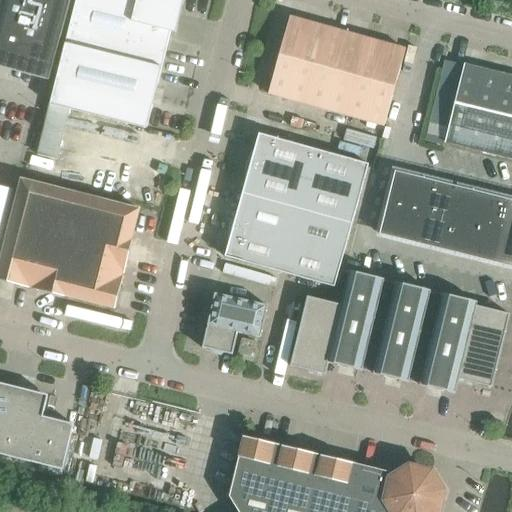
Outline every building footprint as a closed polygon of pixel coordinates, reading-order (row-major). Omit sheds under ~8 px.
[(0,0),(0,67),(50,81),(71,0),(0,0)] [(70,110),(147,129),(153,105),(171,33),(176,34),(184,0),(76,0),(38,155),(58,160),(70,110)] [(307,106),(329,28),(290,18),(268,95),(307,106)] [(329,28),(307,106),(345,117),(367,39),(329,28)] [(367,39),(345,117),(384,127),(406,50),(367,39)] [(511,77),(464,65),(445,143),(504,157),(511,122),(511,77)] [(251,165),(360,196),(369,165),(260,135),(251,165)] [(242,196),(352,227),(360,196),(251,165),(242,196)] [(379,235),(405,241),(419,245),(434,181),(395,172),(379,235)] [(0,262),(0,280),(30,288),(55,188),(21,180),(0,262)] [(419,245),(431,248),(438,250),(454,186),(434,181),(419,245)] [(0,186),(0,240),(12,189),(0,186)] [(438,250),(458,254),(473,191),(454,186),(438,250)] [(89,197),(55,188),(30,288),(64,297),(73,262),(89,197)] [(458,254),(477,259),(493,196),(473,191),(458,254)] [(234,227),(343,258),(352,227),(242,196),(234,227)] [(477,259),(484,261),(496,264),(511,200),(493,196),(477,259)] [(89,197),(73,262),(124,275),(133,241),(132,240),(140,210),(89,197)] [(511,267),(511,200),(496,264),(511,267)] [(234,227),(225,258),(244,263),(335,288),(343,258),(234,227)] [(124,275),(73,262),(64,297),(64,296),(115,309),(124,275)] [(362,371),(385,279),(350,271),(342,305),(308,297),(291,366),(326,375),(329,363),(362,371)] [(409,383),(432,291),(397,282),(374,374),(409,383)] [(268,306),(215,294),(202,349),(233,356),(238,333),(260,338),(268,306)] [(493,388),(511,314),(477,306),(478,302),(443,294),(421,385),(456,394),(459,380),(493,388)] [(135,333),(137,323),(84,309),(82,319),(135,333)] [(238,354),(251,357),(255,342),(242,339),(238,354)] [(0,454),(16,390),(0,386),(0,454)] [(0,454),(32,463),(43,417),(48,398),(16,390),(0,454)] [(74,425),(43,417),(32,463),(63,470),(74,425)] [(266,511),(283,446),(244,437),(229,497),(237,511),(266,511)] [(283,446),(266,511),(307,511),(322,456),(283,446)] [(322,456),(307,511),(349,511),(361,465),(322,456)] [(361,465),(349,511),(436,511),(441,492),(430,474),(410,468),(394,477),(392,473),(361,465)]
